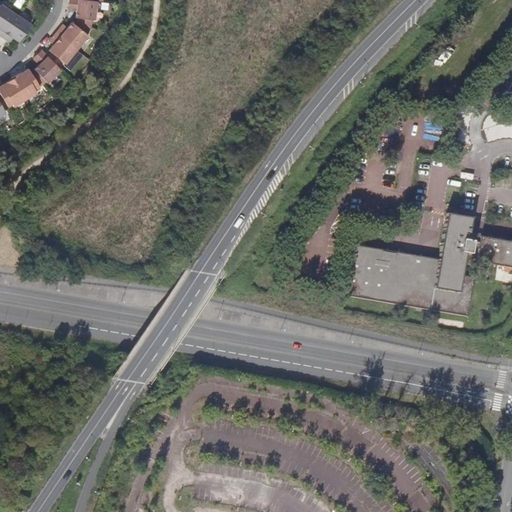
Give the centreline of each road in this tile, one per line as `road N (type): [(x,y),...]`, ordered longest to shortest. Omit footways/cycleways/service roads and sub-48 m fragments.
road 1 (residential): [(0,293),(511,381)]
road 2 (primary): [(130,381),(282,157),(421,0)]
road 3 (primary): [(38,511),(130,381)]
road 4 (primary): [(80,511),(130,381)]
